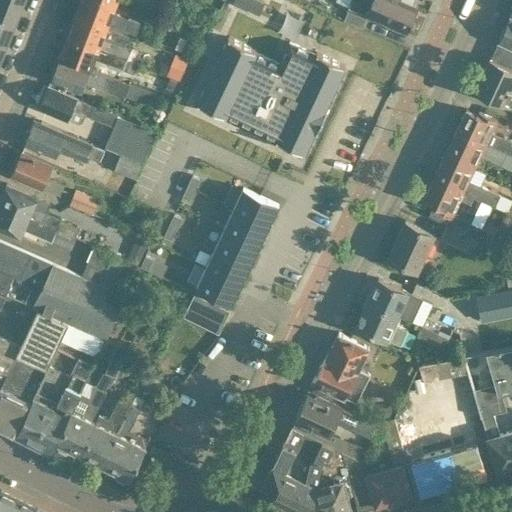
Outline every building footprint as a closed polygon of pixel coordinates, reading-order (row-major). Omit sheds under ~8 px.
[(0,0),(0,41),(6,44),(14,24),(22,4),(22,3),(13,0),(0,0)] [(109,0),(80,0),(75,15),(68,35),(126,59),(131,46),(125,44),(128,35),(106,27),(107,24),(134,34),(139,21),(112,11),(115,2),(109,0)] [(109,0),(115,2),(116,0),(135,0),(146,4),(145,6),(158,11),(162,0),(109,0)] [(258,12),(262,0),(232,0),(232,2),(258,12)] [(405,31),(406,32),(407,28),(409,28),(413,26),(414,23),(413,18),(412,18),(417,6),(403,0),(350,0),(347,10),(366,18),(367,15),(386,23),(405,31)] [(295,33),(302,18),(286,10),(279,25),(295,33)] [(511,16),(510,15),(498,41),(511,47),(511,16)] [(159,30),(144,24),(139,36),(155,42),(159,30)] [(126,59),(68,35),(60,56),(91,68),(95,58),(122,68),(126,59)] [(228,36),(197,102),(225,115),(226,113),(276,136),(275,139),(303,152),(314,129),(316,130),(326,110),(324,109),(344,64),(316,51),(315,53),(289,41),(279,63),(255,51),(256,49),(228,36)] [(166,75),(170,76),(179,80),(188,60),(175,55),(166,75)] [(147,91),(59,57),(55,67),(52,68),(50,74),(52,77),(51,79),(81,91),(85,82),(139,103),(141,97),(144,99),(147,91)] [(511,67),(490,57),(474,91),(511,108),(511,67)] [(184,82),(179,80),(170,76),(162,95),(175,100),(184,82)] [(116,115),(66,94),(48,86),(44,96),(41,97),(39,101),(40,104),(39,107),(67,118),(72,108),(112,125),(116,115)] [(490,133),(497,120),(478,111),(478,113),(474,112),(466,108),(456,130),(506,153),(506,152),(511,154),(511,141),(511,140),(511,139),(504,136),(502,139),(490,133)] [(106,147),(143,161),(155,129),(118,115),(106,147)] [(92,143),(56,128),(37,120),(34,119),(31,126),(28,132),(26,131),(24,136),(26,137),(24,143),(42,151),(55,156),(58,149),(85,160),(88,154),(99,160),(104,148),(92,143)] [(506,153),(456,130),(445,153),(434,177),(480,198),(480,199),(495,206),(500,194),(467,180),(473,166),(479,154),(501,164),(506,153)] [(21,150),(19,154),(17,155),(14,160),(15,163),(10,174),(28,182),(41,188),(42,186),(59,194),(69,172),(39,158),(33,156),(21,150)] [(115,170),(137,178),(143,162),(121,154),(115,170)] [(192,175),(187,185),(194,189),(199,178),(192,175)] [(489,231),(468,221),(479,198),(480,199),(480,198),(434,177),(424,199),(432,203),(427,213),(456,227),(485,241),(489,231)] [(46,211),(50,202),(6,183),(0,197),(0,204),(74,237),(79,225),(46,211)] [(187,185),(182,196),(189,200),(194,189),(187,185)] [(279,203),(243,187),(233,207),(269,224),(279,203)] [(70,204),(93,212),(98,197),(75,189),(70,204)] [(0,204),(0,228),(7,231),(20,237),(24,228),(69,247),(74,237),(0,204)] [(269,224),(233,207),(224,227),(260,244),(269,224)] [(174,214),(169,225),(176,228),(181,217),(174,214)] [(418,267),(432,236),(433,233),(405,220),(388,256),(406,265),(416,269),(418,267)] [(485,241),(456,227),(455,228),(447,224),(440,238),(478,256),(485,241)] [(169,225),(164,235),(171,239),(176,228),(169,225)] [(260,244),(224,227),(215,246),(251,263),(260,244)] [(105,339),(126,295),(99,283),(0,239),(0,268),(14,274),(18,276),(18,277),(31,287),(25,303),(37,308),(67,321),(66,322),(105,339)] [(94,246),(88,259),(106,267),(99,283),(126,295),(140,266),(127,260),(94,246)] [(251,263),(215,246),(206,266),(241,283),(251,263)] [(153,258),(145,255),(140,266),(147,269),(153,258)] [(241,283),(206,266),(196,287),(232,303),(241,283)] [(0,291),(5,294),(14,274),(0,268),(0,291)] [(411,321),(422,298),(378,278),(368,300),(401,316),(411,321)] [(511,288),(478,295),(483,320),(511,314),(511,288)] [(229,310),(195,293),(184,316),(195,321),(199,312),(222,324),(229,310)] [(396,324),(401,316),(368,300),(356,325),(389,340),(401,345),(408,330),(396,324)] [(0,426),(15,434),(48,366),(47,366),(59,340),(66,322),(67,321),(37,308),(20,345),(21,345),(17,354),(0,386),(0,426)] [(66,322),(59,340),(97,356),(105,339),(66,322)] [(437,333),(422,326),(418,334),(433,341),(437,333)] [(369,347),(357,341),(339,332),(327,356),(357,370),(359,368),(369,347)] [(0,386),(21,345),(20,345),(0,334),(0,386)] [(495,383),(474,389),(488,438),(492,452),(497,471),(511,467),(511,430),(511,431),(499,434),(493,413),(505,410),(500,393),(511,389),(511,347),(511,345),(486,352),(495,383)] [(370,373),(359,368),(357,370),(327,356),(324,363),(322,362),(312,380),(317,382),(313,391),(333,400),(336,394),(344,397),(345,395),(357,401),(370,373)] [(464,356),(418,365),(428,398),(474,389),(464,356)] [(56,441),(86,381),(87,378),(87,377),(93,364),(79,358),(71,376),(48,366),(15,434),(51,452),(56,441)] [(69,448),(80,453),(100,463),(130,403),(119,398),(109,419),(99,414),(96,421),(92,419),(113,376),(103,370),(90,397),(80,392),(56,441),(58,442),(59,446),(65,449),(69,448)] [(295,417),(291,425),(305,432),(309,423),(329,433),(337,417),(371,434),(372,434),(374,421),(375,421),(333,400),(313,391),(308,389),(295,417)] [(140,408),(130,403),(100,463),(116,471),(118,475),(123,478),(127,476),(129,478),(149,438),(148,438),(144,445),(131,438),(132,436),(128,433),(140,408)] [(407,463),(402,444),(394,416),(376,421),(375,421),(374,421),(372,434),(371,434),(371,437),(384,433),(394,465),(367,473),(366,471),(366,462),(366,460),(341,448),(354,494),(359,511),(377,505),(377,503),(389,500),(390,502),(407,497),(406,495),(410,494),(402,464),(407,463)] [(470,417),(404,435),(420,493),(447,486),(447,487),(448,486),(449,491),(460,488),(458,483),(459,483),(459,482),(486,475),(470,417)] [(328,457),(334,445),(305,432),(291,425),(260,491),(260,493),(263,499),(288,511),(323,511),(316,484),(324,455),(328,457)] [(352,511),(348,496),(354,494),(341,448),(334,445),(328,457),(324,455),(316,484),(323,511),(352,511)] [(0,511),(45,511),(0,489),(0,490),(0,511)]
